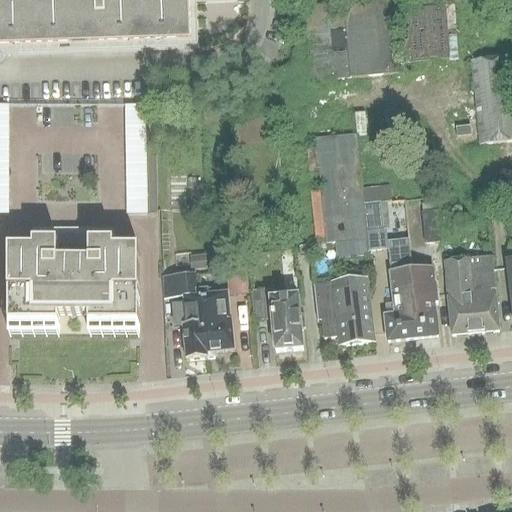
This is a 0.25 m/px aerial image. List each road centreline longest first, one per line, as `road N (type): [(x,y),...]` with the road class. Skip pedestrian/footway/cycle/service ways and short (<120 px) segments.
road 1 (secondary): [(117,432),(511,388)]
road 2 (residential): [(119,502),(337,507),(511,494)]
road 3 (unclassified): [(259,0),(249,54),(220,67),(0,78)]
